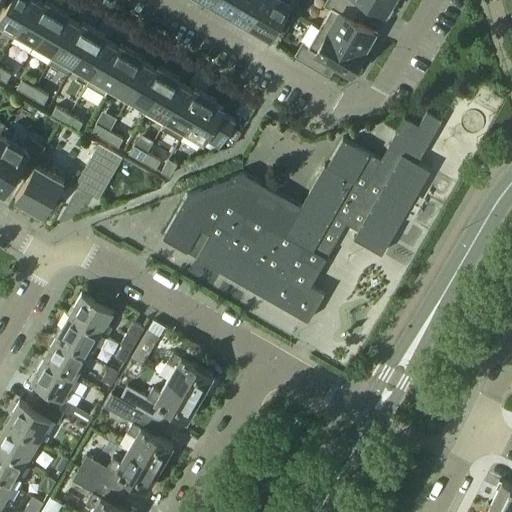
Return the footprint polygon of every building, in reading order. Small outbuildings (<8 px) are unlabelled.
[(8,0),(0,15),(0,21),(16,31),(34,0),(8,0)] [(34,0),(16,31),(35,42),(56,6),(46,0),(44,0),(43,3),(38,0),(34,0)] [(214,0),(213,3),(231,13),(239,0),(214,0)] [(239,0),(231,13),(250,24),(264,0),(239,0)] [(285,0),(264,0),(250,24),(270,35),(289,2),(285,0)] [(330,6),(319,26),(363,51),(363,50),(365,45),(370,48),(370,47),(369,46),(377,32),(355,19),(360,9),(344,0),(327,0),(325,3),(330,6)] [(344,0),(360,9),(365,0),(366,0),(389,13),(396,0),(344,0)] [(35,42),(54,53),(73,20),(65,15),(67,12),(56,6),(35,42)] [(54,53),(49,61),(68,73),(73,64),(72,64),(94,27),(83,21),(81,24),(73,20),(54,53)] [(363,51),(319,26),(308,45),(303,42),(297,52),(295,51),(295,53),(325,70),(331,60),(351,72),(353,69),(356,71),(365,55),(361,53),(363,51)] [(72,64),(73,64),(91,74),(110,42),(102,37),(104,34),(94,27),(72,64)] [(110,42),(91,74),(87,83),(105,94),(110,85),(131,49),(120,43),(118,46),(110,42)] [(110,85),(128,96),(148,63),(140,59),(142,55),(131,49),(110,85)] [(128,96),(147,107),(168,71),(158,64),(156,68),(148,63),(128,96)] [(11,72),(0,65),(0,76),(6,81),(11,72)] [(147,107),(166,118),(185,85),(177,80),(179,77),(168,71),(147,107)] [(30,94),(35,85),(22,78),(17,87),(30,94)] [(48,93),(35,85),(30,94),(43,102),(48,93)] [(166,118),(162,126),(180,137),(185,129),(184,129),(206,92),(195,86),(193,89),(185,85),(166,118)] [(184,129),(185,129),(204,140),(205,137),(219,145),(234,118),(221,110),(223,107),(214,102),(216,99),(206,92),(184,129)] [(64,121),(70,112),(57,104),(51,113),(64,121)] [(243,172),(187,193),(163,236),(308,319),(324,290),(310,283),(345,222),(358,228),(353,236),(382,252),(430,168),(418,161),(442,119),(426,110),(418,124),(404,116),(380,158),(343,136),(327,164),(324,163),(300,204),(243,172)] [(83,119),(70,112),(64,121),(78,128),(83,119)] [(105,137),(110,129),(97,121),(92,130),(105,137)] [(123,137),(110,129),(105,137),(118,145),(123,137)] [(26,148),(0,132),(0,187),(4,190),(16,170),(27,176),(34,162),(45,144),(32,137),(26,148)] [(75,183),(98,196),(122,155),(99,142),(75,183)] [(142,159),(147,150),(134,143),(129,151),(142,159)] [(161,158),(147,150),(142,159),(156,167),(161,158)] [(169,157),(161,170),(169,175),(177,162),(169,157)] [(64,179),(34,162),(27,176),(15,197),(44,213),(64,179)] [(69,314),(103,333),(109,324),(107,322),(113,311),(81,292),(69,314)] [(103,333),(69,314),(56,336),(88,354),(91,355),(96,346),(94,344),(101,332),(103,334),(103,333)] [(122,344),(131,349),(144,327),(133,320),(120,343),(122,344)] [(158,335),(147,328),(131,356),(142,363),(158,335)] [(88,354),(56,336),(44,357),(76,375),(78,377),(84,367),(81,366),(88,354)] [(115,356),(124,361),(131,349),(122,344),(115,356)] [(167,378),(200,397),(213,373),(173,350),(167,359),(175,364),(167,378)] [(40,398),(63,412),(70,401),(66,399),(71,389),(69,388),(76,375),(44,357),(31,379),(45,388),(40,398)] [(101,378),(111,384),(118,371),(109,365),(101,378)] [(200,397),(167,378),(160,389),(153,385),(147,396),(126,384),(119,397),(163,422),(171,410),(187,419),(200,397)] [(163,422),(119,397),(112,409),(132,421),(127,430),(134,435),(127,447),(160,466),(173,443),(157,434),(163,422)] [(6,422),(41,441),(46,432),(44,431),(51,418),(58,422),(63,412),(40,398),(34,408),(19,399),(6,422)] [(76,405),(70,415),(87,425),(93,415),(76,405)] [(41,441),(6,422),(0,432),(0,447),(28,463),(34,453),(32,452),(38,440),(41,442),(41,441)] [(28,463),(0,447),(0,476),(16,486),(22,475),(19,474),(26,463),(28,464),(28,463)] [(79,467),(123,492),(130,480),(146,490),(160,466),(127,447),(119,460),(112,456),(107,465),(86,454),(79,467)] [(52,464),(61,470),(68,457),(59,452),(52,464)] [(123,492),(79,467),(72,479),(92,491),(87,500),(94,504),(89,511),(129,511),(116,504),(123,492)] [(49,492),(56,479),(47,474),(39,486),(49,492)] [(16,486),(0,476),(0,506),(3,508),(9,497),(6,496),(13,484),(16,486)] [(490,503),(509,511),(511,511),(511,484),(502,479),(490,503)] [(22,511),(36,511),(43,501),(32,495),(22,511)] [(41,511),(56,511),(62,503),(50,496),(41,511)] [(485,511),(509,511),(490,503),(485,511)]
